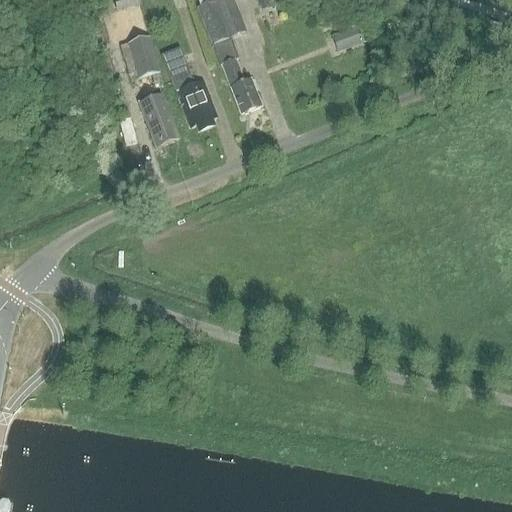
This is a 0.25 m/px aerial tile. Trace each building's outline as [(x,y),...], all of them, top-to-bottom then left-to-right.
[(136,0),(113,0),(111,1),(115,15),(138,8),(136,0)] [(242,117),(262,110),(251,82),(244,85),(235,61),(239,60),(231,41),(246,35),(232,0),(196,0),(200,9),(198,10),(221,67),(222,67),(242,117)] [(358,29),(342,34),(348,52),(364,47),(358,29)] [(149,39),(129,45),(139,81),(160,75),(149,39)] [(213,122),(218,120),(203,83),(195,86),(180,50),(162,58),(176,93),(191,131),(196,129),(198,134),(215,128),(213,122)] [(157,150),(179,142),(161,98),(140,106),(157,150)] [(0,511),(8,511),(10,504),(10,502),(8,501),(0,499),(0,511)]
